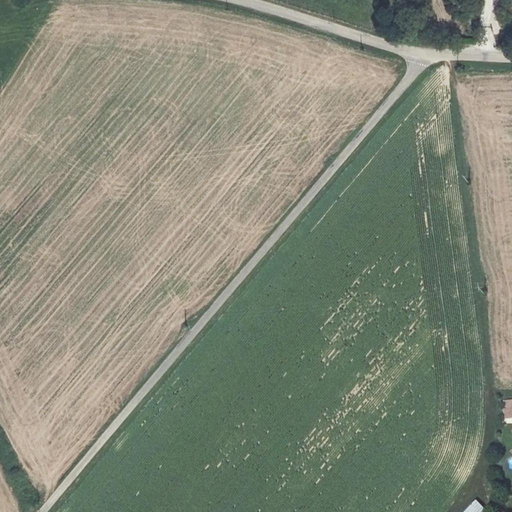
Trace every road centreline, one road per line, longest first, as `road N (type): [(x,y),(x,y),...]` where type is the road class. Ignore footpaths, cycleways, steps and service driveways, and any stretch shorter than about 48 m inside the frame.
road 1 (unclassified): [(422,55),(42,511)]
road 2 (unclassified): [(422,55),(240,0)]
